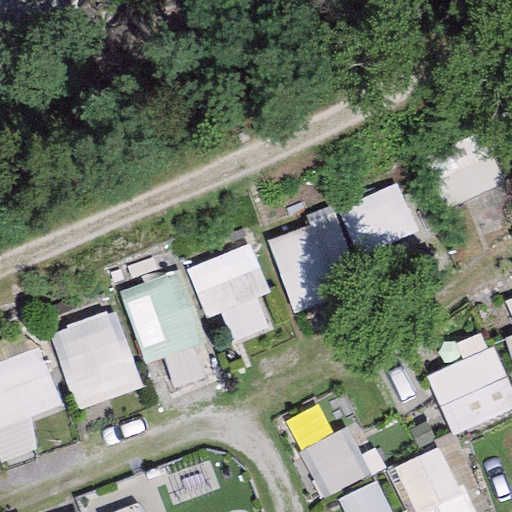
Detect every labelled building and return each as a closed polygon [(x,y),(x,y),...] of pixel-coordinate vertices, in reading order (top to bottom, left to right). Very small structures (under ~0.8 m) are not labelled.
[(306,306),(436,253),(405,178),(275,231),(306,306)] [(204,255),(231,340),(286,323),(260,237),(204,255)] [(166,387),(221,374),(195,264),(140,277),(166,387)] [(511,298),(503,302),(511,323),(511,298)] [(125,303),(59,325),(87,408),(152,386),(125,303)] [(0,421),(12,463),(50,452),(40,417),(67,409),(49,344),(0,358),(0,421)] [(437,370),(463,435),(511,416),(511,361),(505,344),(437,370)] [(341,398),(297,418),(333,495),(377,475),(341,398)] [(481,511),(458,442),(405,460),(422,511),(481,511)] [(410,511),(398,474),(351,489),(358,511),(410,511)] [(173,511),(163,485),(107,505),(109,511),(173,511)]
